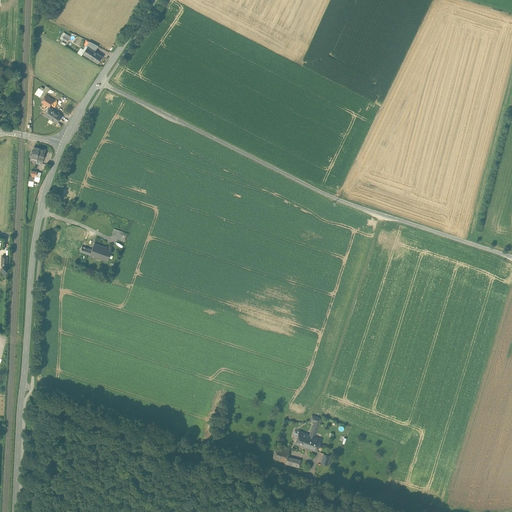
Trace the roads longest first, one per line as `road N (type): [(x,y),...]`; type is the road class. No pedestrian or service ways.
road 1 (unclassified): [(97,80),(339,199),(511,258)]
road 2 (track): [(383,511),(29,394)]
road 3 (tertiary): [(14,511),(34,248),(62,144)]
road 4 (track): [(383,215),(321,401)]
